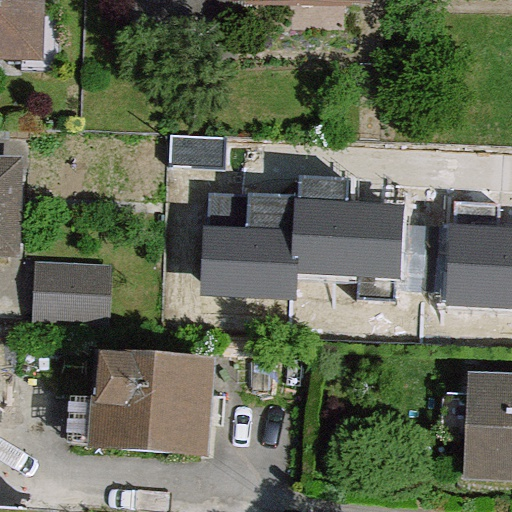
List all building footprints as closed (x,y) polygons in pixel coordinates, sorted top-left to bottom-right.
[(28,0),(0,0),(0,54),(26,56),(28,0)] [(310,206),(221,203),(218,293),(245,294),(245,303),(306,305),(306,278),(371,280),(370,307),(408,308),(409,291),(464,293),(463,308),(511,309),(511,210),(475,208),(472,239),(418,235),(418,220),(364,218),(365,187),(311,186),(310,206)] [(114,277),(54,276),(52,320),(112,323),(114,277)] [(12,342),(0,341),(0,402),(9,403),(12,342)] [(199,373),(93,367),(91,453),(195,458),(199,373)] [(511,389),(482,388),(478,471),(511,472),(511,389)]
